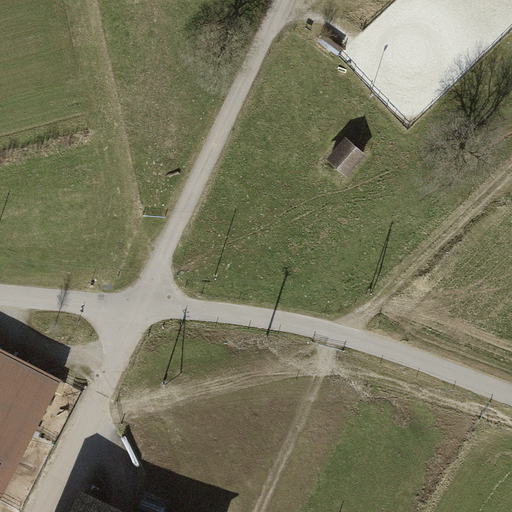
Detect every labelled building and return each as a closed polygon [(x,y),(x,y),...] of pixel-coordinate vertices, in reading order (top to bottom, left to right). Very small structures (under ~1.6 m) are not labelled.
[(411,124),(511,34),(511,24),(462,26),(451,35),(443,26),(374,28),(347,51),(411,124)] [(367,157),(346,140),(327,163),(348,180),(367,157)] [(0,501),(63,379),(0,347),(0,501)] [(86,475),(79,490),(98,500),(105,484),(86,475)] [(122,511),(98,500),(79,490),(68,511),(122,511)]
